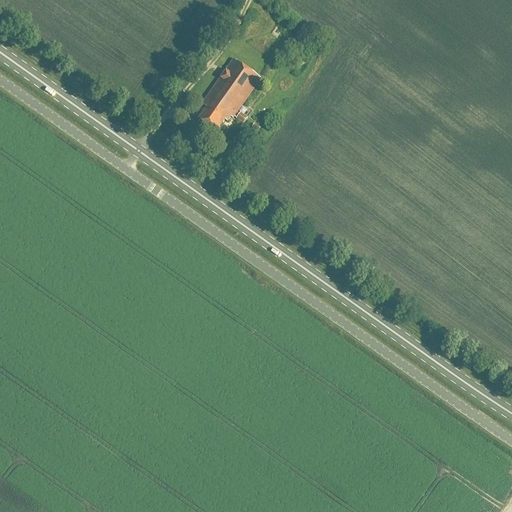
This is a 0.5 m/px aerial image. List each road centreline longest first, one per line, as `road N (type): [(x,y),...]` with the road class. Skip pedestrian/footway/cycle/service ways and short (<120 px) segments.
road 1 (primary): [(511,413),(0,48)]
road 2 (unclassified): [(511,435),(0,76)]
